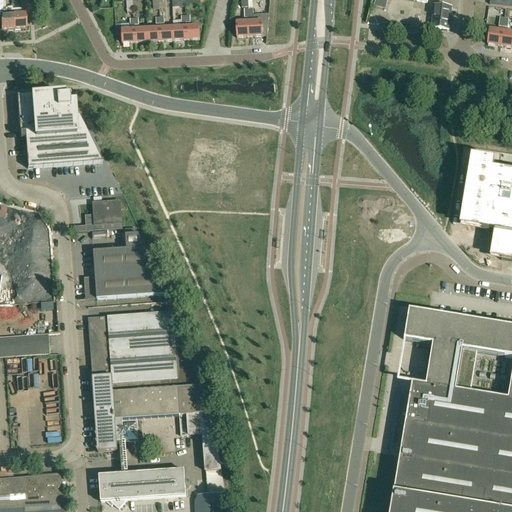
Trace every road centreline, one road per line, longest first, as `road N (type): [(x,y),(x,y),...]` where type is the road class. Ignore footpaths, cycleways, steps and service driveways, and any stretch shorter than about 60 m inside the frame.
road 1 (unclassified): [(74,451),(62,223),(57,210),(4,184),(0,172)]
road 2 (unclassified): [(302,123),(155,101),(60,69),(0,66)]
road 3 (unclassified): [(433,228),(395,259),(383,284),(346,511)]
road 4 (secondary): [(302,123),(291,256),(300,331)]
road 5 (secondary): [(300,331),(319,125)]
road 6 (secondary): [(300,331),(282,511)]
road 7 (residential): [(108,62),(272,55)]
road 8 (unclassified): [(433,228),(354,134),(319,125)]
road 9 (secondary): [(319,125),(331,0)]
road 10 (secondary): [(315,0),(302,123)]
